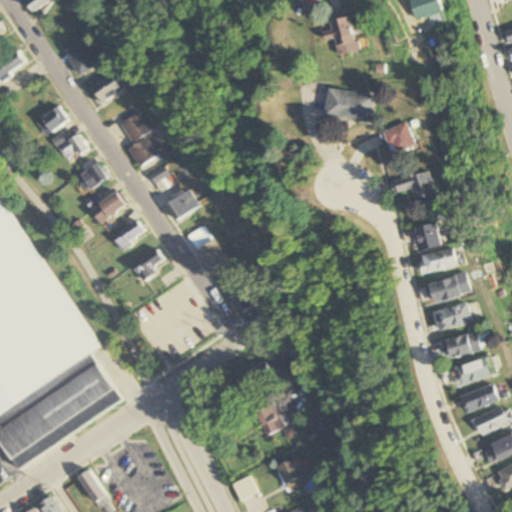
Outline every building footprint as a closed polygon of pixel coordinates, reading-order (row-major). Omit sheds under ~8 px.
[(54,0),(29,0),(27,2),(34,14),(54,0)] [(410,0),(418,22),(445,13),(441,0),(410,0)] [(359,52),(349,17),(330,23),(340,58),(359,52)] [(99,65),(85,40),(65,51),(79,77),(99,65)] [(0,79),(3,83),(28,65),(17,51),(0,63),(0,79)] [(92,86),(102,104),(125,91),(114,73),(92,86)] [(325,118),(372,124),(376,96),(329,90),(325,118)] [(69,123),(61,108),(37,122),(46,137),(69,123)] [(121,125),(135,147),(129,150),(140,168),(159,156),(145,135),(151,131),(139,113),(121,125)] [(394,156),(416,145),(406,124),(384,134),(394,156)] [(81,176),(92,192),(110,179),(100,163),(81,176)] [(173,177),(164,167),(151,179),(161,189),(173,177)] [(437,197),(431,173),(396,182),(399,194),(414,190),(417,202),(437,197)] [(165,204),(177,222),(199,206),(187,189),(165,204)] [(0,441),(18,470),(123,404),(91,354),(97,351),(0,195),(0,441)] [(92,211),(100,225),(127,209),(119,195),(92,211)] [(422,256),(445,243),(433,223),(410,235),(422,256)] [(147,239),(141,224),(115,234),(120,249),(147,239)] [(226,262),(206,226),(188,236),(209,272),(226,262)] [(156,274),(153,271),(165,262),(157,250),(133,267),(144,282),(156,274)] [(420,257),(423,275),(459,270),(456,251),(420,257)] [(435,305),(473,296),(468,275),(430,285),(435,305)] [(258,307),(242,280),(226,289),(241,316),(258,307)] [(440,334),(473,324),(468,305),(434,315),(440,334)] [(493,349),(488,332),(447,344),(452,361),(493,349)] [(279,383),(297,375),(289,359),(272,367),(279,383)] [(458,390),(498,378),(492,359),(453,370),(458,390)] [(275,378),(265,362),(235,381),(244,396),(275,378)] [(501,403),(494,386),(461,401),(469,418),(501,403)] [(270,437),(289,427),(276,402),(257,411),(270,437)] [(511,414),(508,407),(473,425),(481,441),(511,424),(511,414)] [(511,438),(489,448),(496,466),(511,459),(511,438)] [(290,493),(310,484),(298,459),(278,468),(290,493)] [(507,494),(511,491),(511,468),(497,476),(507,494)] [(79,480),(101,510),(112,502),(89,472),(79,480)] [(259,494),(249,477),(233,486),(242,503),(259,494)] [(43,511),(61,511),(63,510),(50,497),(39,507),(43,511)]
